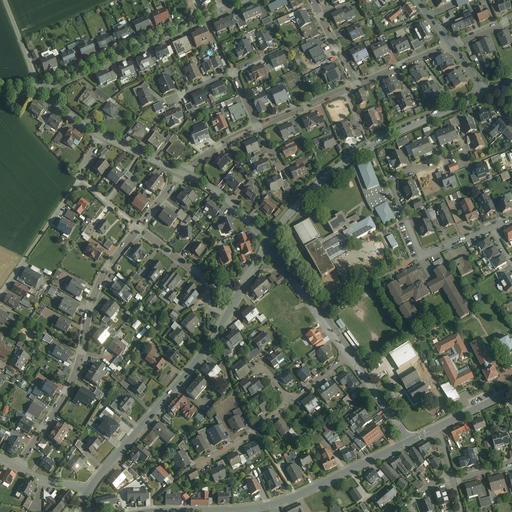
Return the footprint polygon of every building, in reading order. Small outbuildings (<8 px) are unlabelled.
[(274,0),(276,3),(268,7),(271,13),(285,6),(283,3),(288,1),(287,0),(274,0)] [(287,0),(288,1),(283,3),(285,6),(290,5),(293,10),(303,5),(300,0),(287,0)] [(511,8),(507,0),(507,1),(506,0),(496,0),(498,4),(497,5),(500,13),(511,8)] [(474,1),(469,3),(472,10),(477,8),(474,1)] [(410,4),(403,9),(402,8),(401,9),(404,13),(405,12),(409,17),(410,17),(411,18),(414,16),(413,15),(416,12),(410,4)] [(257,6),(241,12),(241,13),(242,15),(245,22),(245,23),(246,23),(261,16),(262,16),(262,15),(261,15),(257,6),(257,5),(257,6)] [(340,6),(335,8),(338,14),(342,12),(343,12),(340,6)] [(484,8),(479,10),(477,8),(472,10),(472,12),(474,16),(477,15),(479,22),(489,18),(485,10),(484,8)] [(350,9),(343,13),(346,20),(348,22),(352,20),(351,19),(355,17),(350,9)] [(163,10),(157,12),(162,23),(168,21),(167,19),(164,12),(163,10)] [(298,11),(291,15),(293,20),(296,19),(295,18),(301,16),(298,11)] [(393,15),(392,13),(387,17),(392,24),(397,19),(396,18),(400,14),(398,11),(393,15)] [(157,12),(151,15),(156,26),(162,23),(157,12)] [(338,14),(332,17),(336,25),(346,20),(343,13),(342,12),(338,14)] [(301,16),(295,18),(296,19),(301,29),(311,24),(306,13),(301,16)] [(242,15),(239,16),(235,17),(234,18),(235,18),(237,24),(239,29),(243,27),(243,28),(247,26),(246,23),(245,23),(245,22),(242,15)] [(291,15),(277,21),(279,26),(293,20),(291,15)] [(234,16),(225,20),(228,29),(229,30),(235,27),(235,25),(237,24),(235,18),(234,18),(235,17),(234,16)] [(470,16),(461,20),(465,28),(473,24),(470,16)] [(145,18),(139,21),(144,32),(150,29),(145,18)] [(270,18),(262,21),(264,27),(272,23),(270,18)] [(222,21),(219,22),(219,23),(213,26),(214,27),(216,33),(217,34),(228,29),(225,20),(222,22),(222,21)] [(461,20),(450,25),(452,29),(454,28),(456,32),(465,28),(461,20)] [(139,21),(132,24),(137,34),(144,32),(139,21)] [(301,29),(304,35),(303,35),(304,36),(305,35),(307,38),(310,36),(311,38),(312,39),(314,38),(319,35),(313,23),(311,24),(301,29)] [(425,24),(414,30),(417,35),(418,34),(420,39),(419,39),(421,43),(431,37),(425,24)] [(131,36),(127,25),(124,27),(120,28),(125,39),(128,37),(131,36)] [(359,26),(347,32),(352,42),(364,36),(359,26)] [(125,39),(120,28),(117,30),(114,31),(118,41),(121,40),(122,40),(125,39)] [(204,29),(195,33),(196,35),(191,37),(196,48),(210,42),(204,29)] [(403,29),(395,32),(397,36),(399,35),(400,38),(406,35),(403,29)] [(255,30),(250,33),(254,42),(258,41),(257,39),(259,39),(257,35),(255,30)] [(508,32),(498,36),(502,46),(507,44),(508,45),(511,43),(511,41),(511,40),(508,32)] [(268,35),(263,37),(261,33),(257,35),(259,39),(257,39),(258,41),(263,51),(273,47),(268,35)] [(96,40),(97,43),(100,50),(111,46),(107,36),(96,40)] [(188,44),(186,39),(179,42),(184,53),(190,51),(191,51),(188,44)] [(315,41),(313,42),(315,48),(316,49),(319,47),(322,45),(319,39),(315,41)] [(405,39),(394,45),(399,54),(403,52),(409,49),(405,39)] [(489,39),(479,43),(479,44),(473,46),(482,67),(488,64),(485,56),(486,56),(486,55),(494,51),(495,52),(493,48),(489,39)] [(411,43),(414,50),(421,46),(418,40),(411,43)] [(247,41),(238,45),(240,50),(243,56),(243,57),(252,53),(249,45),(247,41)] [(89,42),(87,43),(87,42),(83,44),(88,55),(95,53),(92,48),(90,42),(89,42)] [(179,42),(172,45),(175,50),(178,57),(178,56),(184,53),(179,42)] [(307,45),(301,47),(304,53),(309,51),(315,48),(313,42),(307,45)] [(384,43),(383,43),(377,46),(383,57),(389,53),(384,43)] [(83,44),(80,45),(80,46),(78,47),(77,47),(80,53),(82,58),(88,55),(83,44)] [(73,45),(67,47),(69,52),(71,51),(72,55),(76,53),(74,48),(73,45)] [(383,57),(377,46),(371,50),(376,60),(383,57)] [(164,47),(156,51),(157,53),(155,54),(157,58),(158,58),(159,60),(162,59),(163,59),(166,58),(165,57),(168,56),(165,49),(164,47)] [(170,47),(165,49),(168,56),(168,57),(173,54),(172,52),(170,47)] [(287,47),(281,49),(282,52),(284,55),(289,53),(287,47)] [(316,49),(315,48),(309,51),(315,63),(319,61),(320,62),(326,59),(323,55),(319,47),(316,49)] [(356,64),(363,47),(357,50),(357,49),(350,53),(356,64)] [(363,47),(356,64),(368,57),(363,47)] [(69,52),(67,53),(66,52),(60,55),(60,56),(62,59),(62,60),(64,60),(66,65),(69,63),(69,64),(70,64),(69,64),(72,63),(72,62),(75,60),(72,55),(71,51),(69,52)] [(282,52),(276,55),(280,65),(287,63),(284,55),(282,52)] [(276,55),(269,58),(272,64),(274,68),(280,65),(276,55)] [(51,57),(40,61),(42,65),(43,68),(44,70),(47,69),(48,71),(52,69),(52,68),(57,66),(52,56),(51,57)] [(148,56),(144,57),(144,58),(136,61),(136,62),(140,70),(142,69),(142,70),(142,69),(143,71),(153,67),(150,60),(148,56)] [(442,58),(436,61),(439,67),(440,67),(440,66),(450,62),(447,56),(442,58)] [(218,57),(210,61),(214,70),(222,66),(218,57)] [(204,64),(202,65),(203,68),(206,73),(214,70),(210,61),(204,64)] [(450,62),(440,66),(440,67),(443,73),(453,68),(454,68),(451,61),(450,62)] [(130,64),(126,65),(125,65),(125,66),(123,67),(122,66),(122,67),(118,69),(122,78),(129,75),(130,77),(135,75),(130,64)] [(272,64),(267,66),(269,72),(275,70),(274,68),(272,64)] [(195,65),(184,70),(186,75),(188,74),(191,82),(189,82),(189,83),(201,78),(195,65)] [(334,65),(324,70),(327,75),(325,76),(326,77),(327,77),(329,82),(334,80),(334,79),(340,76),(334,65)] [(365,65),(359,68),(360,71),(361,71),(362,73),(363,76),(369,73),(368,70),(365,65)] [(263,66),(257,68),(256,67),(255,68),(260,80),(264,78),(263,76),(267,75),(266,74),(263,66)] [(412,71),(410,72),(413,78),(414,77),(424,73),(421,67),(419,68),(412,71)] [(169,68),(163,70),(167,77),(168,77),(169,77),(172,76),(169,68)] [(260,80),(255,68),(253,69),(253,70),(248,73),(252,82),(255,80),(256,82),(260,80)] [(449,77),(448,77),(451,83),(452,82),(462,78),(459,72),(455,74),(449,77)] [(105,73),(95,77),(99,85),(108,81),(105,73)] [(424,73),(414,77),(417,84),(418,83),(427,79),(428,79),(425,73),(424,73)] [(167,77),(158,81),(163,94),(174,89),(169,77),(168,77),(167,77)] [(462,78),(452,82),(455,89),(466,84),(463,78),(462,78)] [(394,79),(384,83),(386,88),(387,90),(388,89),(391,95),(395,93),(401,91),(398,84),(397,85),(394,79)] [(289,93),(284,82),(280,84),(282,88),(285,94),(289,93)] [(144,83),(141,86),(137,88),(140,93),(147,90),(149,87),(144,83)] [(221,83),(210,88),(213,94),(214,96),(215,99),(221,97),(219,94),(225,91),(221,83)] [(429,85),(422,88),(425,94),(427,94),(426,94),(436,90),(436,89),(433,83),(429,85)] [(94,93),(87,88),(78,100),(85,106),(91,98),(96,102),(100,98),(94,93)] [(282,88),(277,90),(282,103),(283,103),(282,102),(287,100),(288,101),(285,94),(282,88)] [(110,99),(98,89),(94,93),(100,98),(105,102),(110,99)] [(436,90),(426,94),(427,94),(429,100),(440,95),(438,89),(436,89),(436,90)] [(140,93),(137,94),(142,107),(152,103),(147,90),(140,93)] [(272,92),(271,93),(272,94),(277,106),(277,104),(282,102),(282,104),(282,103),(277,90),(272,92)] [(202,91),(191,96),(194,104),(200,102),(201,103),(207,101),(202,91)] [(264,94),(260,96),(258,91),(252,94),(254,99),(253,99),(257,107),(256,107),(259,114),(266,111),(263,103),(267,101),(264,94)] [(360,93),(355,96),(359,106),(367,102),(364,94),(363,92),(360,93)] [(405,96),(396,99),(399,106),(410,101),(409,98),(408,98),(406,95),(405,96)] [(410,101),(399,106),(402,112),(404,111),(410,108),(412,107),(410,104),(411,104),(410,101)] [(44,110),(34,103),(29,111),(38,118),(44,110)] [(161,103),(153,106),(156,113),(164,109),(161,103)] [(190,103),(184,106),(187,112),(193,110),(190,103)] [(108,106),(104,111),(111,117),(113,114),(116,110),(112,107),(109,104),(108,106)] [(239,105),(229,109),(231,114),(233,113),(236,121),(245,117),(239,105)] [(178,109),(164,116),(167,124),(168,124),(170,128),(179,125),(176,120),(182,118),(178,109)] [(478,114),(482,123),(492,119),(488,110),(478,114)] [(314,114),(302,119),(306,129),(318,124),(316,119),(314,114)] [(369,116),(364,118),(369,129),(378,125),(373,114),(369,116)] [(62,122),(55,117),(55,118),(53,116),(52,116),(46,125),(51,128),(56,131),(62,122)] [(218,118),(211,121),(213,126),(216,124),(219,131),(227,128),(223,119),(222,116),(218,118)] [(471,119),(461,123),(462,128),(463,127),(466,135),(476,130),(471,119)] [(495,126),(490,130),(497,139),(503,134),(510,127),(503,119),(495,126)] [(138,124),(133,130),(130,129),(127,134),(132,138),(132,137),(140,142),(146,133),(143,131),(144,129),(138,124)] [(291,124),(280,129),(284,137),(287,136),(288,136),(294,134),(295,134),(293,129),(291,124)] [(341,127),(339,128),(337,129),(341,138),(343,139),(344,138),(345,140),(346,141),(356,137),(356,139),(362,136),(359,130),(354,133),(354,131),(352,131),(350,132),(347,124),(341,127)] [(202,125),(195,128),(195,129),(197,128),(199,133),(191,136),(195,145),(209,139),(205,131),(202,125)] [(298,127),(293,129),(295,134),(294,134),(295,136),(301,133),(298,127)] [(511,141),(511,129),(510,127),(503,134),(511,143),(511,141)] [(83,137),(71,129),(65,139),(66,139),(64,142),(63,142),(69,146),(71,143),(77,147),(83,137)] [(452,129),(443,133),(447,144),(457,140),(452,129)] [(64,137),(59,133),(53,141),(56,143),(57,141),(60,143),(64,137)] [(153,135),(147,143),(152,147),(160,137),(155,133),(153,135)] [(443,133),(436,135),(441,147),(447,144),(443,133)] [(177,140),(172,136),(171,138),(168,142),(172,145),(173,146),(176,142),(177,140)] [(471,139),(470,139),(472,143),(474,150),(484,146),(479,136),(471,139)] [(160,137),(152,147),(157,151),(164,141),(165,141),(164,140),(160,137)] [(325,140),(322,141),(323,143),(326,149),(329,148),(330,149),(332,148),(333,146),(335,145),(332,137),(325,140)] [(401,139),(396,142),(398,148),(404,146),(402,142),(401,139)] [(254,140),(249,142),(244,144),(245,147),(244,147),(243,148),(244,150),(245,150),(246,150),(248,154),(254,151),(258,149),(254,140)] [(292,141),(285,144),(286,148),(283,149),(286,158),(297,153),(296,151),(297,151),(295,147),(292,141)] [(423,143),(419,144),(423,156),(432,153),(427,141),(423,143)] [(176,142),(173,146),(172,145),(166,152),(172,156),(172,155),(175,157),(178,155),(179,155),(184,148),(176,142)] [(418,145),(410,148),(410,147),(410,148),(414,160),(423,156),(419,144),(418,144),(418,145)] [(401,152),(390,156),(392,160),(390,160),(392,164),(404,159),(401,152)] [(123,153),(117,161),(119,163),(126,155),(123,153)] [(231,153),(225,156),(223,157),(228,161),(229,161),(230,162),(234,161),(231,153)] [(223,157),(221,155),(213,164),(221,170),(228,161),(223,157)] [(498,156),(491,159),(493,165),(500,162),(498,156)] [(255,158),(250,160),(253,165),(254,165),(254,164),(259,162),(257,157),(255,158)] [(305,158),(297,161),(299,166),(302,165),(303,166),(308,164),(305,158)] [(404,159),(392,164),(393,167),(394,167),(396,169),(406,165),(404,159)] [(101,160),(93,170),(101,176),(109,167),(101,160)] [(259,162),(254,164),(254,165),(255,164),(257,169),(256,170),(258,174),(269,169),(265,160),(259,162)] [(379,187),(370,164),(358,168),(359,172),(355,174),(366,200),(368,205),(372,212),(375,210),(386,204),(389,202),(386,195),(385,193),(382,186),(379,187)] [(456,164),(448,167),(451,173),(458,170),(456,164)] [(485,164),(475,168),(477,174),(477,175),(479,179),(483,178),(482,176),(488,173),(485,164)] [(299,166),(291,170),(292,173),(291,175),(298,178),(305,176),(303,172),(305,172),(303,166),(302,165),(299,166)] [(114,170),(107,178),(116,186),(123,178),(114,170)] [(507,172),(500,175),(503,182),(510,179),(507,172)] [(229,173),(224,179),(228,182),(233,176),(229,173)] [(253,184),(255,182),(247,175),(245,177),(253,184)] [(477,175),(471,178),(473,185),(480,182),(479,179),(477,175)] [(155,176),(153,179),(150,184),(157,189),(158,189),(159,189),(161,186),(160,185),(163,182),(155,176)] [(242,183),(233,176),(228,182),(227,183),(235,190),(242,183)] [(279,177),(267,182),(269,187),(270,190),(271,191),(283,186),(282,182),(279,177)] [(286,180),(282,182),(283,186),(285,191),(290,188),(286,180)] [(249,181),(244,187),(248,190),(250,188),(251,188),(253,185),(249,181)] [(135,189),(127,182),(120,190),(129,197),(135,189)] [(412,182),(402,186),(405,193),(415,189),(412,182)] [(157,189),(150,184),(146,188),(147,189),(154,194),(157,189)] [(248,190),(244,195),(246,196),(246,197),(249,199),(252,201),(258,194),(251,188),(250,188),(248,190)] [(415,189),(405,193),(408,201),(418,197),(415,189)] [(192,195),(187,190),(183,196),(181,195),(192,203),(196,198),(192,195)] [(192,203),(181,195),(177,200),(182,205),(186,208),(187,208),(191,202),(192,203)] [(265,195),(260,201),(263,204),(266,201),(269,198),(265,195)] [(133,203),(132,205),(133,206),(141,212),(148,203),(139,196),(133,203)] [(484,197),(478,200),(481,207),(483,206),(482,205),(486,203),(484,197)] [(82,199),(77,205),(79,207),(75,212),(80,215),(84,211),(89,204),(82,199)] [(420,200),(412,204),(415,210),(422,207),(420,200)] [(469,200),(460,205),(464,214),(468,223),(478,218),(474,210),(469,200)] [(507,200),(503,202),(502,201),(498,203),(503,214),(511,210),(507,200)] [(266,201),(263,204),(260,208),(269,215),(274,210),(271,207),(272,206),(266,201)] [(486,203),(482,205),(483,206),(487,215),(495,211),(490,202),(486,203)] [(210,203),(203,211),(213,219),(220,211),(210,203)] [(395,219),(386,204),(375,210),(384,225),(395,219)] [(445,207),(437,210),(445,228),(452,224),(445,207)] [(175,217),(166,209),(159,219),(170,227),(177,218),(175,217)] [(74,215),(68,210),(64,217),(70,221),(74,215)] [(186,216),(180,210),(175,217),(177,218),(182,222),(186,216)] [(200,210),(195,216),(198,218),(203,212),(200,210)] [(428,212),(422,214),(425,222),(428,221),(431,220),(429,214),(428,212)] [(357,215),(346,221),(342,214),(335,218),(336,220),(328,225),(333,235),(319,243),(318,242),(305,249),(322,278),(335,271),(329,260),(337,254),(339,256),(343,254),(341,252),(350,247),(349,245),(376,230),(370,219),(362,224),(357,215)] [(310,219),(294,229),(304,246),(305,249),(318,242),(317,239),(320,237),(310,219)] [(230,220),(221,224),(216,226),(219,231),(223,230),(225,235),(235,231),(232,223),(231,224),(230,220)] [(74,227),(62,221),(57,230),(69,236),(74,227)] [(102,221),(99,226),(97,224),(94,228),(103,235),(109,226),(102,221)] [(425,222),(418,225),(423,237),(433,233),(428,221),(425,222)] [(93,229),(88,225),(85,230),(90,234),(90,233),(91,232),(92,233),(93,232),(92,231),(93,229)] [(191,228),(181,229),(181,240),(191,239),(191,228)] [(511,228),(503,233),(510,244),(511,242),(511,228)] [(90,234),(85,230),(83,233),(90,238),(92,235),(90,233),(90,234)] [(396,254),(384,233),(379,236),(391,257),(396,254)] [(238,238),(240,243),(239,244),(240,247),(248,244),(247,241),(246,241),(244,236),(238,238)] [(499,255),(494,248),(492,249),(491,247),(491,246),(487,239),(476,246),(480,253),(482,252),(483,254),(483,255),(487,262),(488,262),(489,265),(491,264),(495,270),(506,264),(502,257),(500,258),(498,256),(499,255)] [(112,245),(107,241),(103,246),(108,251),(112,245)] [(199,245),(196,243),(193,247),(190,251),(191,251),(198,257),(203,251),(202,249),(201,248),(202,247),(202,245),(201,244),(199,245)] [(95,246),(91,244),(85,253),(89,255),(88,256),(93,259),(93,258),(97,261),(103,252),(99,249),(95,246)] [(248,244),(240,247),(241,251),(242,250),(244,255),(251,253),(249,248),(248,244)] [(144,252),(137,246),(129,256),(136,262),(139,259),(142,261),(147,255),(144,252)] [(228,247),(218,251),(221,258),(219,259),(222,266),(232,262),(229,255),(231,254),(228,247)] [(466,257),(454,262),(462,277),(473,271),(466,257)] [(441,259),(432,264),(436,270),(444,265),(441,259)] [(163,268),(155,261),(150,268),(153,270),(158,274),(163,268)] [(40,271),(32,266),(29,270),(36,275),(37,275),(38,273),(40,271)] [(415,267),(396,278),(399,282),(396,283),(399,288),(402,286),(401,286),(406,283),(409,290),(421,283),(424,281),(427,280),(422,270),(418,272),(415,267)] [(409,290),(402,294),(399,288),(396,283),(393,285),(391,284),(391,286),(388,288),(391,293),(390,293),(393,298),(395,300),(394,301),(397,305),(398,305),(399,307),(399,306),(401,309),(400,309),(401,311),(400,312),(403,316),(404,316),(405,318),(404,319),(407,324),(408,323),(411,328),(414,327),(416,327),(416,326),(419,324),(414,315),(416,313),(413,308),(411,309),(408,305),(407,305),(406,302),(407,302),(406,301),(413,298),(416,302),(428,295),(431,293),(432,294),(434,293),(434,294),(439,292),(438,291),(440,290),(440,289),(443,287),(444,291),(446,296),(447,295),(449,298),(448,298),(450,303),(451,303),(453,305),(452,306),(455,311),(456,310),(457,313),(456,313),(459,318),(460,317),(461,319),(469,315),(466,309),(469,308),(466,303),(463,304),(451,283),(454,282),(449,274),(446,275),(446,274),(447,274),(444,269),(443,270),(442,268),(434,272),(438,280),(427,286),(424,281),(421,283),(409,290)] [(36,275),(29,270),(29,271),(26,271),(25,271),(21,279),(35,288),(35,287),(40,277),(41,278),(41,277),(40,277),(41,275),(38,273),(37,275),(36,275)] [(153,270),(147,277),(153,283),(159,276),(158,274),(153,270)] [(502,270),(494,274),(498,280),(499,279),(502,278),(500,275),(504,273),(502,270)] [(172,276),(169,273),(159,286),(164,290),(166,291),(168,289),(170,291),(171,292),(180,280),(173,274),(172,276)] [(502,278),(499,279),(502,283),(501,284),(504,288),(507,292),(511,289),(511,277),(510,273),(502,278)] [(126,280),(118,274),(116,276),(123,283),(126,280)] [(281,276),(276,280),(272,275),(268,279),(271,283),(273,281),(278,286),(285,280),(281,276)] [(78,282),(74,279),(67,291),(76,297),(79,298),(83,291),(79,289),(80,286),(81,284),(80,284),(80,283),(78,282)] [(261,279),(255,284),(257,286),(250,291),(253,295),(254,294),(256,296),(255,296),(258,299),(263,294),(263,293),(269,288),(261,279)] [(28,291),(16,284),(12,291),(24,297),(27,293),(28,291)] [(119,284),(118,287),(115,284),(111,289),(114,291),(112,293),(123,302),(125,300),(128,303),(131,298),(128,295),(130,293),(119,284)] [(146,289),(139,284),(136,289),(142,294),(146,289)] [(195,288),(190,284),(184,292),(186,294),(184,296),(186,297),(181,303),(187,308),(191,302),(192,303),(198,296),(193,292),(195,288)] [(57,289),(52,286),(47,294),(53,297),(57,289)] [(38,293),(31,289),(29,292),(28,291),(27,293),(35,297),(38,293)] [(170,291),(168,289),(166,291),(164,290),(158,297),(163,301),(165,298),(171,303),(176,297),(170,292),(170,291)] [(282,312),(282,293),(272,293),(272,312),(282,312)] [(480,293),(473,296),(476,301),(482,297),(480,293)] [(20,302),(8,295),(4,302),(16,309),(19,304),(20,302)] [(152,295),(147,302),(150,305),(156,298),(152,295)] [(68,301),(65,299),(59,310),(60,309),(63,311),(62,312),(69,315),(72,317),(72,318),(78,307),(75,305),(68,301)] [(29,304),(22,300),(21,302),(20,302),(19,304),(27,308),(27,307),(29,304)] [(110,302),(101,313),(105,316),(110,320),(110,319),(118,309),(110,302)] [(41,303),(35,312),(40,315),(46,306),(41,303)] [(251,308),(241,316),(248,324),(255,317),(261,324),(266,319),(262,315),(259,318),(257,315),(251,308)] [(180,315),(174,310),(169,316),(175,321),(180,315)] [(302,329),(291,310),(282,316),(285,320),(282,321),(287,330),(289,329),(290,331),(295,328),(298,332),(302,329)] [(8,316),(0,311),(0,322),(4,325),(7,318),(8,316)] [(17,317),(10,313),(8,316),(7,318),(14,322),(17,317)] [(191,314),(181,325),(190,334),(195,329),(194,328),(199,322),(191,314)] [(110,320),(105,316),(101,321),(107,326),(112,321),(110,319),(110,320)] [(71,324),(60,318),(55,327),(66,334),(71,324)] [(340,319),(336,322),(341,329),(345,326),(340,319)] [(181,328),(174,323),(171,328),(175,332),(178,329),(179,331),(181,328)] [(237,329),(234,325),(229,329),(232,333),(234,331),(234,332),(237,329)] [(107,335),(101,329),(98,333),(93,339),(100,346),(108,336),(107,335)] [(116,334),(111,329),(107,335),(108,336),(112,339),(116,334)] [(175,332),(169,338),(178,347),(183,342),(179,339),(183,335),(179,331),(178,329),(175,332)] [(313,347),(315,345),(317,344),(322,340),(323,340),(320,336),(321,336),(318,333),(315,330),(306,337),(308,340),(310,343),(311,343),(313,347)] [(349,330),(344,334),(355,350),(360,346),(349,330)] [(232,333),(231,334),(231,333),(228,335),(229,336),(227,338),(227,337),(224,339),(222,341),(227,349),(230,351),(242,341),(234,332),(234,331),(232,333)] [(263,334),(253,342),(256,346),(258,348),(259,350),(267,344),(266,343),(269,340),(264,334),(265,334),(263,332),(263,333),(263,334)] [(365,345),(358,333),(355,335),(362,347),(365,345)] [(53,339),(45,335),(42,341),(49,345),(53,339)] [(448,357),(440,361),(453,389),(467,382),(463,374),(459,375),(457,371),(452,361),(455,360),(455,361),(457,360),(457,359),(459,358),(460,359),(468,355),(458,335),(435,346),(439,354),(452,348),(455,355),(448,358),(448,357)] [(508,337),(497,343),(506,358),(511,355),(511,356),(511,355),(511,356),(511,355),(511,340),(510,341),(508,337)] [(148,338),(144,343),(149,347),(153,342),(148,338)] [(491,361),(481,340),(470,345),(470,346),(471,345),(481,366),(483,365),(486,371),(482,372),(487,382),(498,377),(493,367),(490,368),(487,363),(492,361),(491,361)] [(120,344),(116,341),(109,349),(118,357),(125,349),(125,348),(125,349),(119,344),(120,344)] [(390,355),(398,370),(419,358),(410,342),(390,355)] [(0,343),(0,355),(5,359),(10,349),(0,343)] [(57,347),(51,344),(48,350),(54,353),(57,347)] [(70,353),(58,346),(57,347),(54,353),(52,356),(65,363),(70,353)] [(333,357),(326,347),(317,354),(324,364),(333,357)] [(180,357),(172,350),(172,351),(170,349),(166,353),(169,355),(166,358),(174,364),(180,357)] [(227,349),(225,351),(222,352),(224,358),(228,356),(232,353),(230,351),(227,349)] [(28,356),(18,351),(14,358),(24,363),(28,356)] [(275,353),(267,360),(274,368),(282,362),(279,358),(280,357),(277,354),(276,352),(275,353)] [(250,353),(244,356),(249,363),(254,358),(250,353)] [(156,361),(149,355),(145,360),(153,366),(152,366),(159,371),(165,364),(158,359),(156,361)] [(24,363),(14,358),(10,365),(20,370),(24,363)] [(122,362),(117,358),(111,364),(117,369),(122,362)] [(249,372),(241,362),(231,370),(234,373),(233,374),(234,375),(235,374),(239,380),(249,372)] [(85,379),(90,382),(97,387),(106,371),(95,364),(85,379)] [(398,370),(396,372),(398,376),(414,402),(429,393),(410,364),(398,370)] [(208,369),(205,366),(201,371),(204,374),(203,374),(211,381),(212,381),(211,381),(219,372),(212,365),(211,365),(212,365),(208,369)] [(311,372),(305,366),(303,368),(305,370),(309,374),(311,372)] [(126,379),(116,370),(111,377),(117,383),(118,382),(120,385),(126,379)] [(309,374),(305,370),(298,375),(304,383),(311,377),(309,374)] [(281,377),(280,378),(286,385),(293,379),(288,373),(281,377)] [(337,379),(340,383),(343,387),(346,384),(350,389),(354,386),(356,386),(357,385),(357,383),(350,374),(345,374),(344,375),(343,374),(337,379)] [(199,379),(186,393),(194,400),(207,386),(199,379)] [(248,384),(245,387),(252,395),(261,388),(255,379),(248,384)] [(23,380),(19,387),(22,389),(27,382),(23,380)] [(145,388),(139,383),(138,383),(133,380),(131,384),(136,387),(133,390),(140,395),(145,388)] [(244,380),(239,384),(243,389),(245,387),(248,384),(244,380)] [(53,387),(45,382),(40,389),(39,392),(43,394),(44,393),(52,398),(57,389),(53,386),(53,387)] [(331,382),(318,393),(321,396),(320,397),(323,401),(324,400),(326,403),(329,400),(329,401),(335,396),(335,395),(339,392),(337,390),(334,385),(333,386),(331,382)] [(440,386),(449,403),(459,398),(455,389),(452,390),(448,382),(440,386)] [(92,396),(81,389),(73,402),(79,405),(79,404),(78,403),(80,400),(84,402),(83,403),(89,407),(95,398),(92,396)] [(103,395),(96,390),(92,396),(95,398),(99,401),(103,395)] [(359,390),(353,395),(356,398),(362,393),(359,390)] [(179,395),(167,410),(174,416),(181,408),(184,403),(186,402),(179,395)] [(312,396),(302,404),(309,413),(319,405),(312,396)] [(118,407),(118,408),(125,413),(134,402),(127,397),(118,407)] [(347,397),(342,401),(347,406),(351,402),(347,397)] [(268,408),(261,399),(255,404),(258,407),(253,411),(257,417),(268,408)] [(44,410),(33,403),(28,410),(34,413),(32,417),(38,420),(44,410)] [(118,407),(113,403),(110,407),(115,412),(118,408),(118,407)] [(187,406),(184,403),(181,408),(182,409),(181,410),(181,414),(189,420),(196,412),(193,409),(193,408),(191,408),(188,405),(187,406)] [(239,409),(233,412),(236,417),(238,416),(239,417),(242,415),(239,409)] [(357,411),(350,416),(351,417),(350,418),(351,418),(347,421),(352,427),(356,424),(367,415),(362,409),(358,412),(357,411)] [(107,418),(110,420),(112,417),(104,411),(102,414),(107,419),(107,418)] [(316,419),(311,413),(307,417),(312,423),(316,419)] [(170,418),(166,414),(162,419),(169,425),(171,423),(168,421),(170,418)] [(110,420),(117,426),(121,421),(114,415),(112,417),(110,420)] [(359,429),(373,423),(367,415),(356,424),(359,429)] [(236,417),(228,422),(233,430),(235,429),(237,432),(244,428),(240,422),(241,422),(241,421),(239,417),(238,416),(236,417)] [(379,416),(374,419),(378,424),(383,420),(379,416)] [(107,419),(99,429),(110,438),(119,428),(117,426),(110,420),(107,418),(107,419)] [(25,420),(23,419),(22,421),(18,427),(17,428),(28,435),(34,426),(25,420)] [(481,419),(476,421),(477,422),(472,424),(475,431),(476,431),(475,431),(481,428),(481,429),(485,427),(481,419)] [(289,431),(281,421),(274,427),(282,437),(288,432),(289,431)] [(67,428),(59,423),(58,426),(57,425),(56,428),(54,431),(64,438),(66,434),(66,433),(68,429),(69,429),(67,428)] [(367,434),(377,428),(373,423),(359,429),(367,434)] [(174,437),(159,424),(152,431),(153,431),(146,439),(152,444),(154,442),(152,441),(157,435),(167,444),(174,437)] [(462,425),(450,431),(453,438),(455,441),(459,439),(458,436),(466,432),(465,431),(462,425)] [(207,432),(215,446),(227,439),(219,426),(207,432)] [(377,428),(367,434),(375,440),(382,435),(377,428)] [(297,436),(291,429),(289,431),(288,432),(293,439),(297,436)] [(367,434),(359,429),(356,432),(358,434),(354,436),(349,430),(346,433),(361,450),(367,446),(375,440),(367,434)] [(202,430),(197,433),(200,438),(201,437),(203,439),(206,437),(202,430)] [(64,438),(54,431),(52,434),(52,433),(50,436),(51,436),(49,439),(56,444),(58,445),(61,441),(62,441),(64,438)] [(506,434),(491,438),(494,449),(509,445),(506,434)] [(332,436),(327,440),(332,446),(337,441),(332,436)] [(200,438),(192,442),(199,455),(208,449),(203,439),(201,437),(200,438)] [(22,442),(14,438),(7,449),(8,449),(14,453),(15,453),(22,442)] [(101,445),(93,438),(85,447),(89,451),(89,452),(91,454),(92,453),(93,454),(101,445)] [(146,439),(145,438),(142,442),(148,448),(152,444),(146,439)] [(85,447),(78,441),(74,446),(80,453),(85,447)] [(427,441),(417,447),(421,453),(424,458),(427,455),(428,454),(426,451),(431,448),(427,441)] [(183,442),(178,447),(181,453),(183,452),(183,453),(187,450),(183,442)] [(340,442),(337,444),(333,446),(336,451),(343,447),(340,442)] [(250,446),(248,447),(244,449),(247,454),(249,458),(249,457),(255,454),(255,455),(259,452),(254,443),(250,445),(250,446)] [(52,450),(47,446),(42,452),(48,456),(52,450)] [(150,456),(140,447),(133,454),(134,454),(129,459),(134,463),(133,462),(138,458),(143,463),(150,456)] [(424,462),(415,448),(409,452),(418,468),(421,466),(423,464),(424,462)] [(472,450),(463,452),(465,458),(459,459),(461,468),(467,467),(476,465),(474,456),(478,454),(477,448),(472,449),(472,450)] [(344,449),(340,451),(345,462),(355,457),(351,450),(347,451),(346,449),(344,450),(344,449)] [(329,450),(325,452),(321,454),(325,461),(333,457),(329,450)] [(181,453),(172,458),(179,470),(189,465),(183,453),(183,452),(181,453)] [(236,453),(226,459),(231,467),(240,462),(238,458),(236,453)] [(307,455),(305,457),(303,459),(302,458),(299,461),(303,468),(312,462),(309,458),(307,456),(308,455),(307,455)] [(415,468),(405,455),(399,459),(409,472),(415,468)] [(242,456),(238,458),(240,462),(242,465),(246,463),(243,457),(242,456)] [(290,456),(285,459),(290,468),(295,466),(296,465),(293,460),(290,456)] [(83,463),(75,457),(72,461),(67,467),(75,473),(80,466),(81,467),(83,463)] [(325,461),(321,463),(325,471),(337,466),(333,457),(325,461)] [(55,464),(46,458),(40,466),(49,473),(55,464)] [(406,470),(397,458),(389,463),(394,470),(395,470),(397,468),(402,473),(406,470)] [(436,459),(430,463),(436,469),(441,465),(436,459)] [(222,461),(216,464),(218,468),(220,467),(222,471),(226,468),(222,461)] [(399,478),(387,463),(380,468),(393,483),(394,481),(399,478)] [(131,470),(124,464),(121,467),(128,473),(131,470)] [(290,468),(287,470),(290,474),(297,470),(295,466),(290,468)] [(218,468),(210,473),(215,482),(225,477),(222,471),(220,467),(218,468)] [(271,467),(261,471),(271,492),(280,488),(271,467)] [(159,468),(153,474),(156,477),(155,478),(158,482),(159,481),(162,483),(164,481),(168,477),(159,468)] [(188,469),(182,472),(184,477),(187,476),(186,474),(190,472),(188,469)] [(372,469),(364,477),(370,483),(378,476),(377,475),(372,469)] [(128,473),(125,470),(121,475),(125,479),(128,482),(133,477),(128,473)] [(137,476),(131,470),(128,473),(133,477),(135,479),(137,476)] [(190,472),(186,474),(187,476),(190,481),(198,477),(194,470),(190,472)] [(297,470),(290,474),(295,484),(302,480),(297,470)] [(1,481),(2,481),(10,486),(16,476),(7,471),(5,475),(1,481)] [(117,471),(108,482),(116,489),(116,488),(121,482),(122,483),(125,479),(121,475),(117,471)] [(170,474),(168,477),(164,481),(168,485),(174,479),(170,474)] [(502,476),(489,479),(491,490),(492,492),(494,491),(505,488),(502,476)] [(142,478),(136,481),(140,487),(145,484),(142,478)] [(408,484),(401,480),(397,485),(404,490),(408,484)] [(412,483),(418,490),(422,487),(416,480),(412,483)] [(246,485),(251,495),(260,491),(256,481),(246,485)] [(35,487),(25,482),(23,485),(21,483),(16,491),(17,492),(15,497),(17,498),(16,499),(17,499),(19,500),(22,494),(28,498),(32,492),(35,487)] [(479,482),(465,486),(468,496),(477,493),(477,495),(478,495),(482,493),(479,482)] [(207,487),(202,490),(202,493),(201,493),(201,499),(191,499),(191,506),(208,506),(208,499),(207,487)] [(390,487),(374,501),(381,509),(397,494),(390,487)] [(350,493),(356,503),(362,499),(356,489),(350,493)] [(145,490),(127,491),(128,503),(146,502),(145,490)] [(444,491),(436,493),(439,505),(448,502),(444,491)] [(66,494),(64,492),(58,499),(58,500),(56,502),(62,508),(64,505),(65,505),(72,496),(68,492),(66,494)] [(180,494),(173,494),(173,496),(166,496),(165,505),(179,506),(180,494)] [(226,494),(218,495),(218,504),(228,504),(228,498),(228,494),(226,494)] [(114,496),(105,498),(107,507),(110,506),(116,504),(114,496)] [(50,497),(46,502),(50,505),(52,507),(47,511),(58,511),(62,508),(56,502),(56,503),(50,497)] [(107,507),(105,498),(95,500),(97,509),(104,507),(104,508),(107,507)] [(32,502),(27,499),(22,507),(27,510),(32,502)] [(428,499),(420,502),(421,505),(422,505),(423,511),(431,511),(433,511),(429,502),(428,499)] [(490,499),(479,502),(481,508),(492,505),(490,500),(490,499)]
